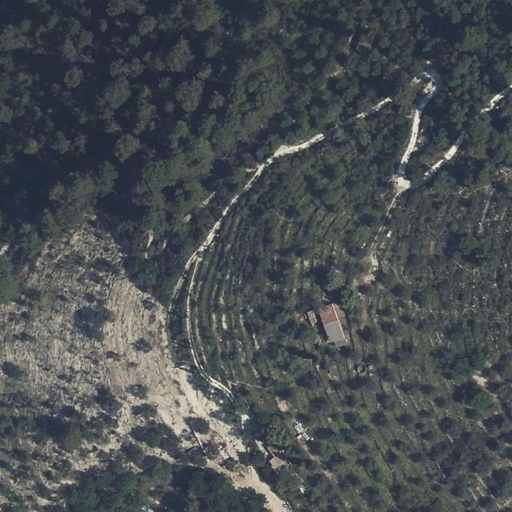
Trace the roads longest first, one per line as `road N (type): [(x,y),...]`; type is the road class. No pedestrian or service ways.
road 1 (track): [(202,253),(272,158),(425,75),(436,80),(402,175),(413,185),(450,158),(511,88)]
road 2 (track): [(202,253),(189,264),(171,311),(171,338),(208,426)]
road 3 (track): [(238,412),(195,360),(189,312),(202,253)]
